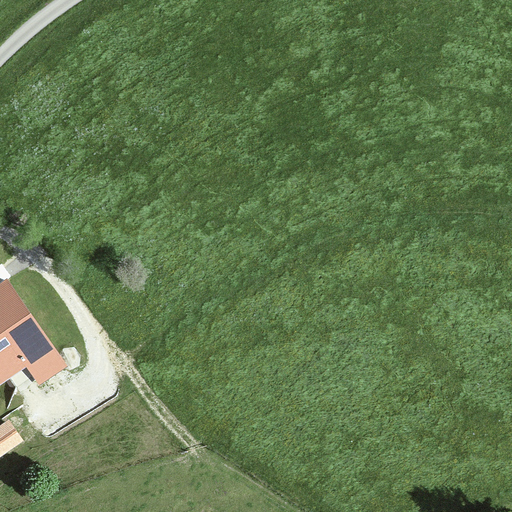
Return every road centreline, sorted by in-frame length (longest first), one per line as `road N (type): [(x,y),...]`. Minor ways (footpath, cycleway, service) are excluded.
road 1 (track): [(511,220),(450,214),(334,234),(88,372),(295,511)]
road 2 (track): [(30,411),(88,372),(92,336),(63,282)]
